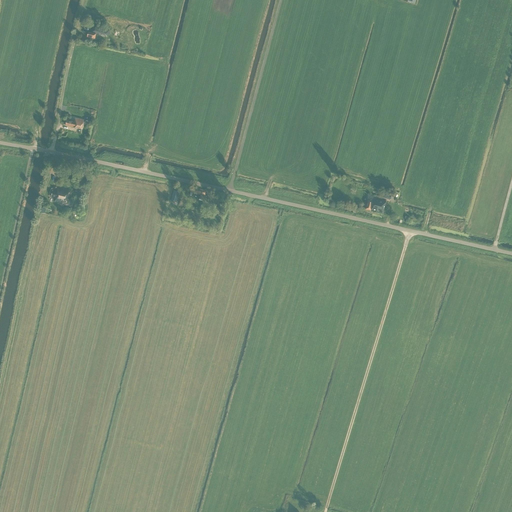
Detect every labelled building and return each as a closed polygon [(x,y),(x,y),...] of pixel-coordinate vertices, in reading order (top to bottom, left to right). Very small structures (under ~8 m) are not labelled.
[(110,31),(95,27),(93,30),(93,32),(108,35),(110,35),(110,31)] [(82,129),(84,120),(75,118),(74,122),(67,120),(65,126),(82,129)] [(205,195),(206,190),(192,187),(190,192),(190,195),(192,195),(193,193),(200,195),(199,199),(204,200),(205,195)] [(55,198),(55,202),(67,205),(70,196),(69,195),(70,192),(57,188),(56,191),(52,190),(51,197),(55,198)] [(392,194),(383,191),(381,197),(390,200),(392,194)] [(385,205),(386,202),(374,199),(373,202),(368,200),(366,209),(371,210),(371,211),(383,214),(385,206),(385,205)]
